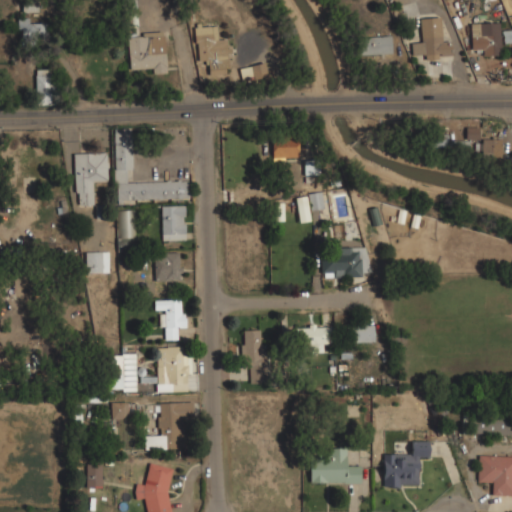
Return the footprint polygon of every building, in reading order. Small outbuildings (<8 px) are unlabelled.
[(38,12),(38,1),(21,1),(21,12),(38,12)] [(421,41),(411,42),(411,52),(422,52),(422,59),(445,58),(443,16),(419,18),(421,41)] [(43,35),(44,20),(17,18),(16,33),(43,35)] [(499,55),(499,22),(470,22),(470,55),(499,55)] [(207,63),(207,75),(228,74),(227,37),(216,38),(215,23),(193,24),(195,63),(207,63)] [(165,73),(164,32),(127,33),(128,73),(165,73)] [(389,36),(359,36),(359,54),(389,54),(389,36)] [(266,78),(264,63),(239,67),(241,82),(266,78)] [(34,95),(52,95),(52,69),(34,69),(34,95)] [(465,139),(478,139),(479,127),(466,127),(465,139)] [(132,170),(131,128),(112,128),(114,200),(189,198),(189,179),(125,181),(124,170),(132,170)] [(298,158),(298,137),(271,137),(271,158),(298,158)] [(501,139),(475,139),(475,149),(482,149),(482,162),(501,162),(501,139)] [(73,152),(74,205),(96,205),(96,183),(106,183),(106,152),(73,152)] [(323,208),(321,192),(308,193),(310,210),(323,208)] [(296,198),(296,221),(307,221),(307,198),(296,198)] [(184,240),(184,205),(160,205),(160,240),(184,240)] [(133,210),(115,210),(116,238),(134,238),(133,210)] [(366,247),(319,247),(319,277),(366,276),(366,247)] [(108,252),(85,251),(84,271),(107,272),(108,252)] [(153,280),(180,280),(180,251),(153,251),(153,280)] [(153,310),(161,310),(161,327),(164,326),(165,339),(176,339),(175,328),(185,328),(184,298),(153,300),(153,310)] [(372,324),(345,324),(345,342),(372,342),(372,324)] [(331,326),(292,326),(292,344),(331,344),(331,326)] [(239,329),(241,367),(248,367),(248,383),(264,382),(262,329),(239,329)] [(186,391),(185,346),(155,346),(156,391),(186,391)] [(134,354),(107,354),(107,390),(134,390),(134,354)] [(127,418),(127,401),(109,401),(109,418),(127,418)] [(143,449),(182,448),(182,419),(192,419),(191,401),(155,402),(156,434),(143,435),(143,449)] [(509,434),(509,414),(469,414),(469,434),(509,434)] [(381,486),(418,487),(418,460),(428,460),(428,441),(409,440),(409,452),(381,452),(381,486)] [(308,483),(359,483),(359,463),(346,463),(347,449),(308,449),(308,483)] [(511,454),(476,454),(476,485),(487,485),(487,496),(511,496),(511,454)] [(100,487),(100,463),(85,463),(85,487),(100,487)] [(145,511),(170,511),(166,464),(145,467),(146,483),(133,484),(134,499),(144,498),(145,511)]
